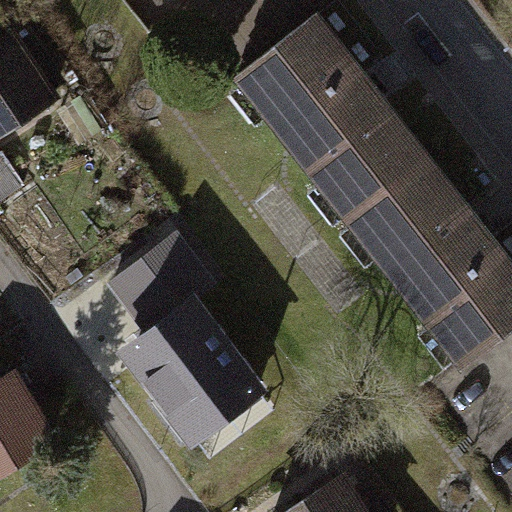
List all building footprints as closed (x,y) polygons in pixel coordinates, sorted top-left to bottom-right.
[(235,70),(352,216),(433,151),(316,5),(235,70)] [(12,32),(0,40),(0,130),(54,95),(34,66),(47,58),(35,41),(23,49),(12,32)] [(511,327),(511,249),(433,151),(352,216),(469,362),(511,327)] [(117,282),(152,328),(194,296),(211,281),(177,237),(117,282)] [(152,328),(127,347),(196,437),(264,385),(194,296),(152,328)] [(10,375),(0,381),(0,471),(53,438),(33,407),(46,399),(36,383),(21,392),(10,375)] [(379,511),(350,469),(286,511),(379,511)]
